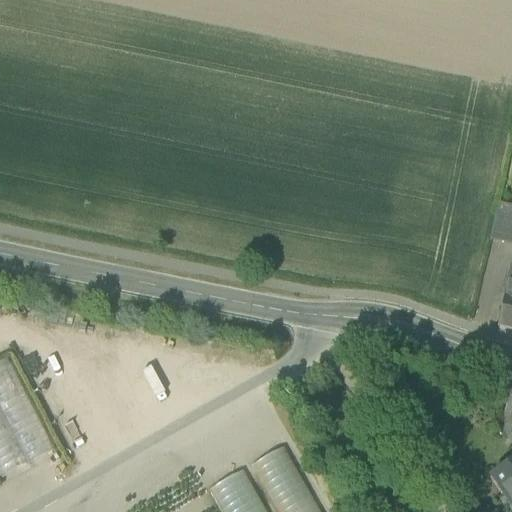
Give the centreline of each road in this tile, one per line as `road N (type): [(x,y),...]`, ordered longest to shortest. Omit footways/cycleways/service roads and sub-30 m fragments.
road 1 (unclassified): [(321,317),(300,352),(25,511)]
road 2 (tertiary): [(321,317),(0,254)]
road 3 (tertiary): [(511,357),(386,321),(321,317)]
